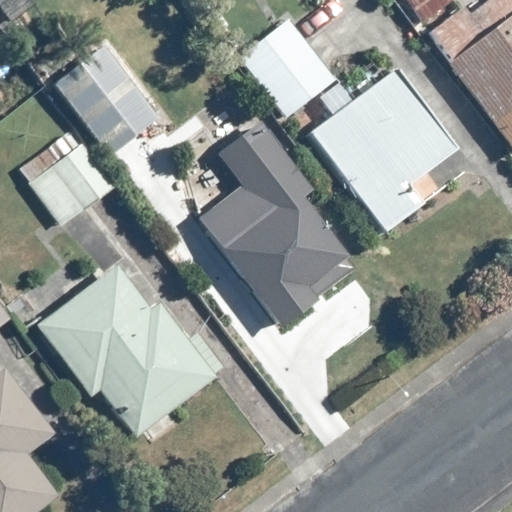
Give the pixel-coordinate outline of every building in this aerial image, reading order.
[(40,11),(32,0),(0,0),(0,8),(12,28),(40,11)] [(511,0),(402,0),(425,31),(510,151),(511,149),(511,0)] [(332,81),(285,17),(235,54),(282,118),(332,81)] [(160,115),(105,45),(56,84),(112,154),(160,115)] [(451,153),(390,71),(307,132),(382,233),(418,206),(404,188),(451,153)] [(351,263),(261,122),(216,151),(241,190),(200,217),(274,333),(314,307),(305,293),(351,263)] [(111,189),(69,128),(15,165),(57,226),(111,189)] [(212,376),(152,303),(147,308),(108,262),(33,325),(91,394),(97,389),(138,438),(212,376)] [(51,435),(1,365),(0,366),(0,511),(35,511),(56,498),(24,454),(51,435)]
